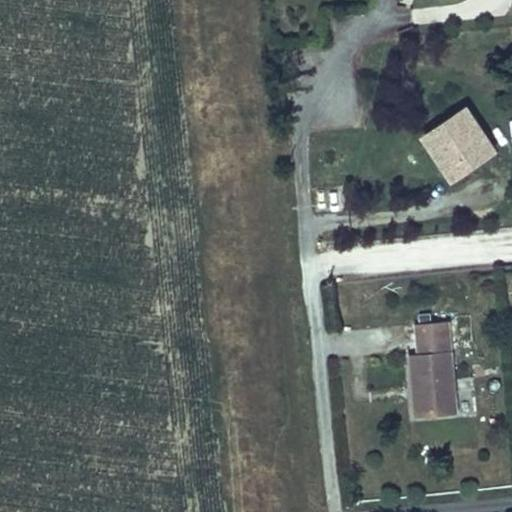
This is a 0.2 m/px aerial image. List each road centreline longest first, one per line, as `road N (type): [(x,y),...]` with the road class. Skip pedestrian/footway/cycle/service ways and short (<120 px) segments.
road 1 (unclassified): [(405,8),(352,23),(306,87),(295,127),(333,511)]
road 2 (unknown): [(307,249),(511,239)]
